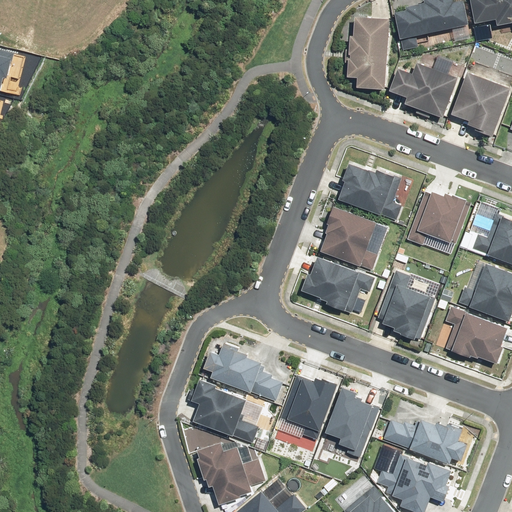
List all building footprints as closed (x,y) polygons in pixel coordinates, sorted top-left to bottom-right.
[(401,39),(403,50),(420,47),(418,36),(471,24),(465,0),(463,0),(456,2),(455,0),(426,0),(427,2),(408,6),(408,10),(397,12),(403,38),(401,39)] [(500,26),(511,23),(511,0),(472,0),(477,23),(498,19),(500,26)] [(359,87),(387,89),(392,19),(357,17),(356,35),(353,35),(352,49),(348,49),(347,62),(351,62),(350,77),(360,77),(359,87)] [(11,65),(14,53),(0,50),(0,87),(3,77),(7,78),(10,65),(11,65)] [(407,103),(446,117),(461,77),(419,62),(415,73),(400,67),(391,90),(409,97),(407,103)] [(478,130),(495,136),(511,90),(511,87),(469,72),(454,114),(472,121),(470,124),(479,127),(478,130)] [(341,199),(398,221),(404,206),(394,202),(403,178),(379,169),(378,172),(371,169),(370,170),(351,163),(345,179),(348,180),(341,199)] [(429,233),(453,242),(469,200),(454,194),(454,195),(448,193),(446,196),(435,191),(434,194),(427,191),(409,239),(425,245),(429,233)] [(323,251),(374,270),(380,254),(369,250),(379,222),(336,207),(330,223),(331,224),(328,232),(330,233),(323,251)] [(474,248),(511,262),(511,218),(498,213),(489,237),(480,234),(474,248)] [(329,303),(348,310),(356,286),(371,292),(377,277),(320,257),(313,274),(310,273),(304,290),(324,297),(323,299),(330,301),(329,303)] [(461,302),(511,321),(511,320),(511,271),(488,263),(482,279),(481,279),(479,283),(481,283),(478,291),(466,287),(461,302)] [(418,338),(422,339),(437,297),(409,287),(413,276),(397,270),(379,318),(386,320),(385,323),(397,327),(396,330),(402,333),(402,334),(417,339),(418,338)] [(481,356),(500,363),(506,346),(504,345),(510,328),(453,307),(448,320),(457,324),(448,348),(473,357),(473,355),(480,357),(481,356)] [(213,377),(278,401),(285,382),(274,378),(275,374),(262,370),(265,362),(249,356),(250,354),(241,350),(242,348),(226,342),(222,354),(213,351),(207,368),(215,371),(213,377)] [(304,434),(320,439),(340,384),(325,378),(324,379),(318,377),(317,381),(298,375),(282,419),(298,424),(298,422),(307,425),(304,434)] [(195,421),(254,443),(260,426),(242,419),(249,400),(218,389),(219,385),(202,379),(198,390),(193,389),(190,399),(202,403),(195,421)] [(412,449),(452,463),(454,457),(464,461),(470,444),(461,441),(466,428),(449,422),(448,425),(439,421),(438,424),(423,419),(422,422),(418,420),(417,425),(406,421),(405,424),(392,419),(385,439),(413,448),(412,449)] [(215,485),(221,504),(243,497),(243,495),(254,491),(252,485),(267,481),(260,459),(246,463),(240,446),(226,450),(224,442),(204,448),(200,449),(203,458),(200,458),(207,479),(209,478),(212,486),(215,485)] [(403,506),(420,511),(427,511),(433,497),(446,501),(452,485),(449,484),(454,470),(431,461),(429,464),(402,454),(395,473),(383,469),(378,482),(390,487),(388,493),(405,499),(403,506)] [(397,511),(375,486),(346,510),(347,511),(397,511)] [(303,511),(308,508),(295,493),(279,507),(264,490),(237,511),(303,511)]
